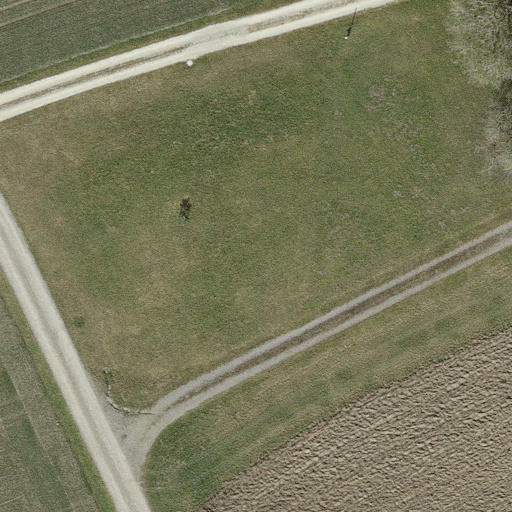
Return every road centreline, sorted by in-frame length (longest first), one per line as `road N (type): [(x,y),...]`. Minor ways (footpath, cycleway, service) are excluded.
road 1 (track): [(96,449),(511,240)]
road 2 (track): [(0,117),(362,0)]
road 3 (track): [(126,511),(0,255)]
